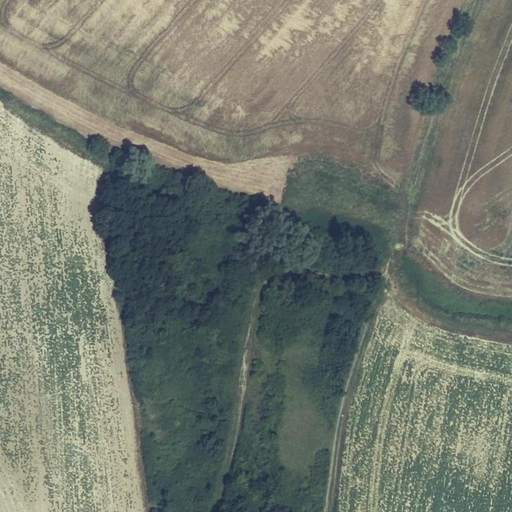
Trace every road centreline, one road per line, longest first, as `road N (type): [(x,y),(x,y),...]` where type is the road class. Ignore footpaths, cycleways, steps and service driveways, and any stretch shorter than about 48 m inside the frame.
road 1 (track): [(212,511),(240,417),(259,295),(286,270),(388,270),(475,0)]
road 2 (track): [(333,511),(355,376),(382,276)]
